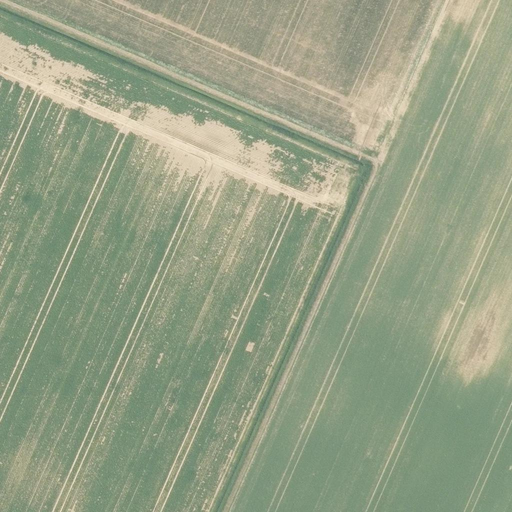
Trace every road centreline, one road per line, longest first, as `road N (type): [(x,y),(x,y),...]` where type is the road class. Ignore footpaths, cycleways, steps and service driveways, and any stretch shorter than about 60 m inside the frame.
road 1 (track): [(223,511),(376,161),(0,0)]
road 2 (track): [(0,14),(361,170)]
